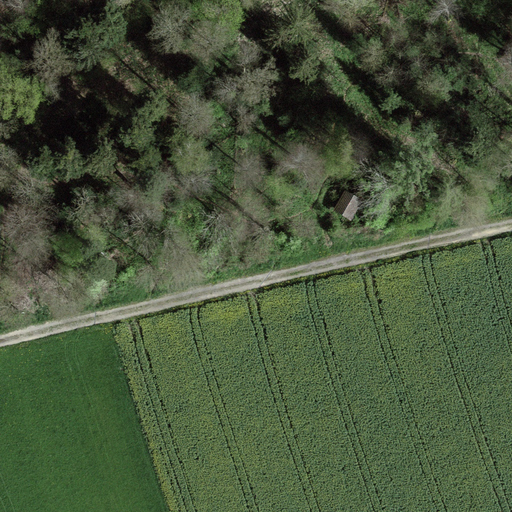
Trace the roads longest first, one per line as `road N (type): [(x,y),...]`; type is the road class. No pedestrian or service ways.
road 1 (track): [(0,340),(511,224)]
road 2 (track): [(77,0),(1,198),(9,255),(0,271)]
